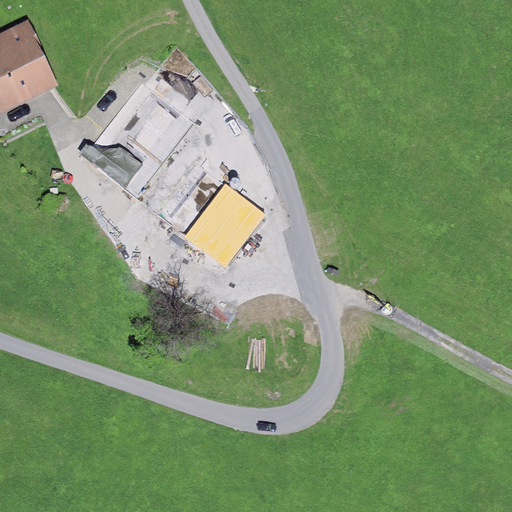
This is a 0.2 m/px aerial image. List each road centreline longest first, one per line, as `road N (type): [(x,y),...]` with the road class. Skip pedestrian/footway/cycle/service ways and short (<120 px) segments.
road 1 (residential): [(0,342),(246,420),(281,421),(320,407),(335,367),(332,339),(292,194),(251,99),(190,0)]
road 2 (track): [(511,374),(316,281)]
